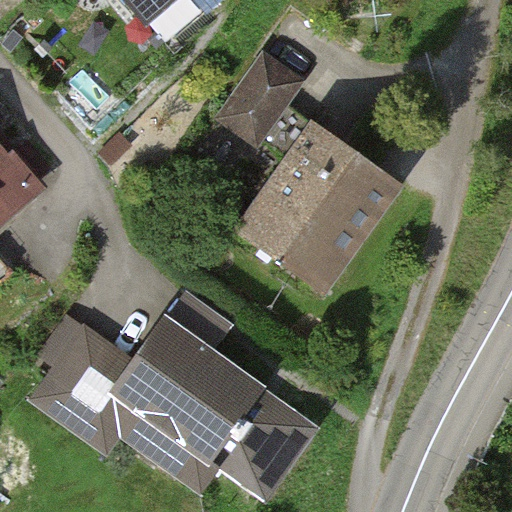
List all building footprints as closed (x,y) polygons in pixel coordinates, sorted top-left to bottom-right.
[(127,0),(145,20),(168,0),(127,0)] [(266,61),(226,117),(258,140),(261,135),(283,105),(298,84),(266,61)] [(240,231),(324,291),(399,187),(283,105),(261,135),(292,158),(240,231)] [(0,133),(0,221),(44,184),(0,133)] [(266,389),(168,319),(136,364),(86,329),(52,377),(103,413),(115,395),(246,488),(297,417),(274,401),(267,411),(256,402),(266,389)]
